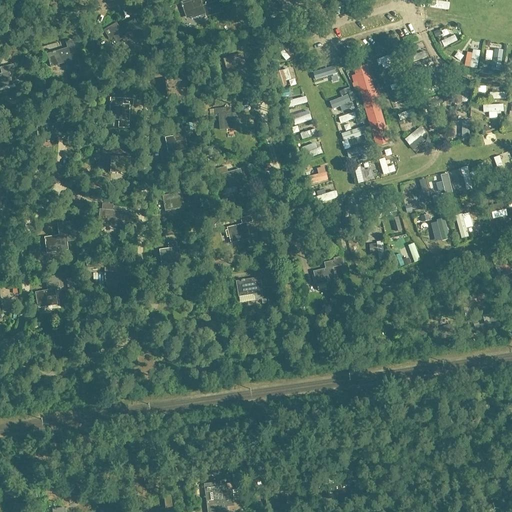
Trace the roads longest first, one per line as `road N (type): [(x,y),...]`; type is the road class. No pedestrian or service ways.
road 1 (track): [(406,0),(437,58),(445,93),(435,157),(421,169),(346,192),(334,229),(169,282),(134,332),(78,366),(45,372),(18,339),(0,343)]
road 2 (track): [(338,220),(364,282),(407,274),(511,229)]
road 3 (track): [(146,111),(139,261),(154,298)]
road 4 (track): [(58,186),(27,233),(18,339)]
road 5 (track): [(260,94),(298,239)]
road 6 (track): [(128,0),(0,39)]
